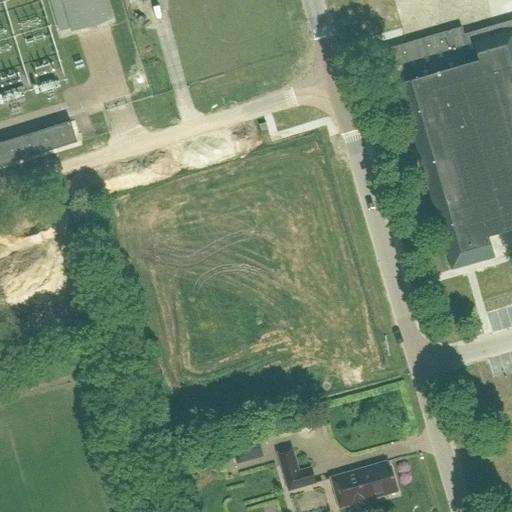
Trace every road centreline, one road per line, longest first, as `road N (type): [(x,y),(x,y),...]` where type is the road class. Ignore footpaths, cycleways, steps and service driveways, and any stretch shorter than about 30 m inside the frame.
road 1 (unclassified): [(459,511),(332,85)]
road 2 (unclassified): [(0,188),(332,85)]
